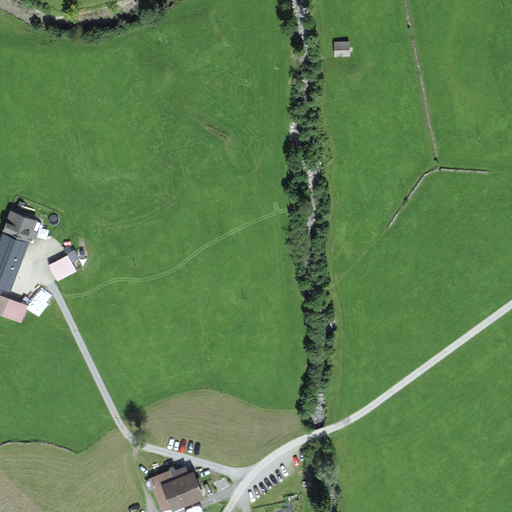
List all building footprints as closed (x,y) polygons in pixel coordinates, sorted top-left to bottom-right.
[(350,45),(334,45),(334,59),(350,59),(350,45)] [(11,210),(2,234),(28,243),(38,220),(11,210)] [(28,243),(2,234),(0,241),(0,295),(9,299),(28,243)] [(68,257),(50,266),(57,280),(75,271),(68,257)] [(0,295),(0,316),(21,323),(27,305),(9,299),(0,295)] [(172,467),(149,476),(162,511),(168,511),(206,498),(195,471),(176,478),(172,467)]
